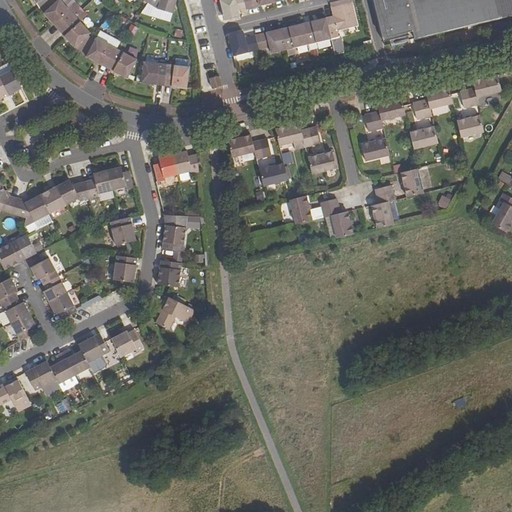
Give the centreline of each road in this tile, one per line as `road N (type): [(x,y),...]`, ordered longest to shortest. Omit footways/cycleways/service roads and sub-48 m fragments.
road 1 (residential): [(133,143),(151,209),(145,289),(54,343)]
road 2 (residential): [(511,50),(330,94)]
road 3 (residential): [(0,138),(20,180),(133,143)]
